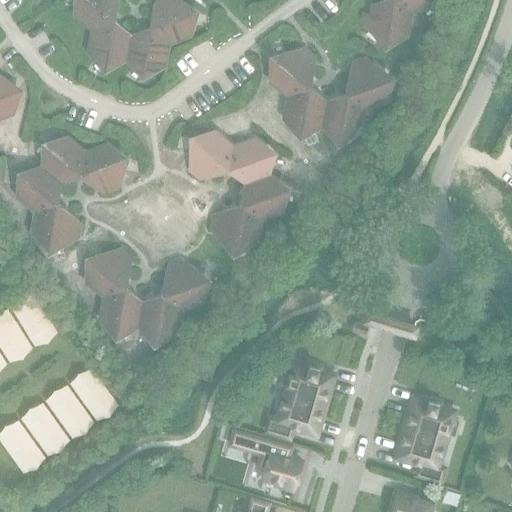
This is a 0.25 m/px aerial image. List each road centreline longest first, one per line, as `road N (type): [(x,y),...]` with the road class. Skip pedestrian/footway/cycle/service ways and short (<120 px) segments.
road 1 (residential): [(430,206),(511,14)]
road 2 (residential): [(430,206),(405,208),(386,224),(383,261),(399,280),(424,285),(455,265)]
